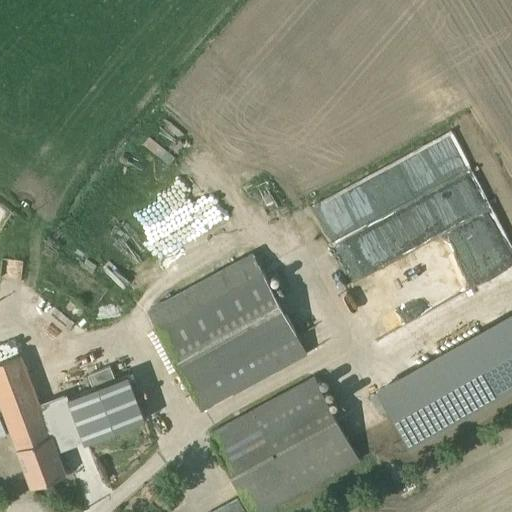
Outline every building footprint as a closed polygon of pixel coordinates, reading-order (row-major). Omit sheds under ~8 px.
[(407,151),(425,201),(336,234),(363,306),(479,262),(487,284),(511,274),(511,257),(465,130),(407,151)] [(251,251),(146,309),(201,410),(307,355),(251,251)] [(409,446),(511,387),(511,310),(375,387),(409,446)] [(21,354),(0,360),(0,405),(30,487),(65,474),(54,442),(66,437),(65,433),(67,431),(54,397),(39,402),(21,354)] [(112,377),(108,366),(86,375),(90,385),(112,377)] [(126,374),(67,397),(84,442),(144,419),(126,374)] [(207,432),(250,511),(259,511),(359,458),(312,374),(207,432)] [(206,511),(245,511),(237,495),(206,511)]
